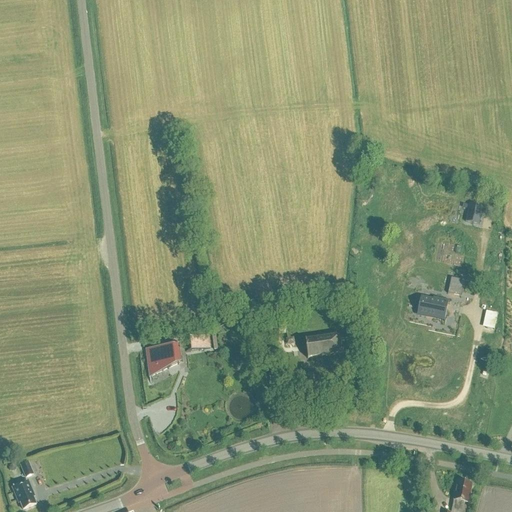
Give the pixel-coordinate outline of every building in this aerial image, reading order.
[(482,208),(469,205),(465,223),(479,226),(481,216),(485,217),(487,209),(482,208)] [(461,297),(463,289),(450,287),(448,295),(461,297)] [(447,302),(433,300),(432,302),(422,300),(419,318),(443,323),(447,302)] [(245,337),(251,328),(242,321),(235,330),(245,337)] [(399,344),(400,338),(372,331),(371,336),(399,344)] [(466,366),(470,335),(465,334),(461,356),(421,350),(419,359),(466,366)] [(189,352),(210,350),(208,337),(188,340),(189,352)] [(307,360),(341,355),(339,337),(305,342),(307,360)] [(177,347),(146,351),(149,379),(179,364),(177,347)] [(277,404),(269,353),(266,353),(273,405),(277,404)] [(29,463),(20,467),(25,480),(34,476),(29,463)] [(35,498),(28,482),(11,489),(18,505),(20,505),(23,511),(37,506),(34,499),(35,498)] [(471,486),(458,483),(456,495),(454,494),(453,502),(454,503),(452,511),(461,511),(463,504),(469,505),(470,497),(469,497),(471,486)]
